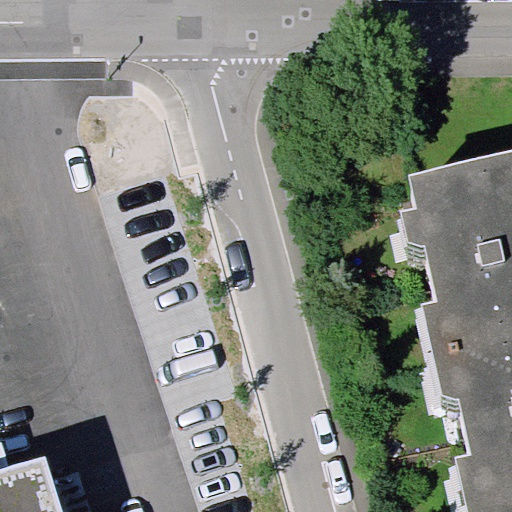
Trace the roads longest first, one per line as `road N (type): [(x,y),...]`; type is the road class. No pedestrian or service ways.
road 1 (residential): [(198,29),(322,511)]
road 2 (tertiary): [(511,28),(198,29)]
road 3 (tertiary): [(198,29),(0,29)]
